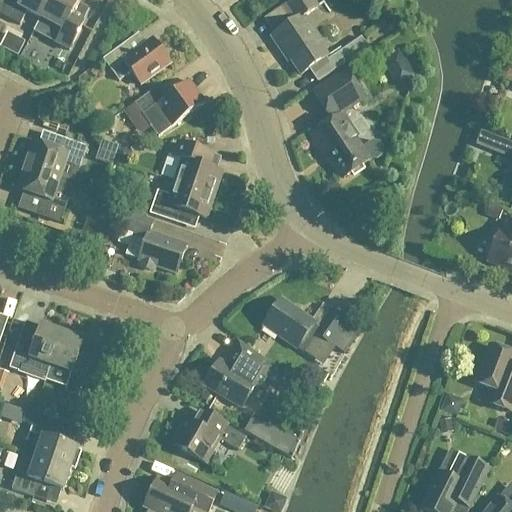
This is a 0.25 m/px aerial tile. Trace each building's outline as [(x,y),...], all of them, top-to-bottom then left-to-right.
[(6,0),(0,13),(0,18),(17,28),(24,15),(38,23),(50,0),(6,0)] [(78,0),(50,0),(38,23),(51,30),(44,42),(67,54),(80,29),(68,23),(79,1),(78,0)] [(325,62),(326,61),(317,47),(320,45),(303,20),(316,11),(308,0),(298,0),(285,9),(295,24),(270,40),(282,58),(285,56),(300,79),(309,73),(317,85),(367,52),(360,41),(327,64),(325,62)] [(138,88),(167,67),(151,44),(130,59),(122,48),(101,63),(117,85),(129,76),(138,88)] [(386,70),(403,90),(418,78),(401,57),(386,70)] [(381,159),(382,152),(378,147),(371,145),(360,153),(353,143),(356,141),(340,117),(363,102),(345,75),(312,97),(331,125),(310,139),(324,160),(326,158),(343,182),(368,165),(367,163),(369,162),(375,163),(381,159)] [(157,141),(171,131),(203,107),(187,85),(163,102),(155,91),(132,107),(157,141)] [(25,159),(22,169),(58,182),(63,168),(76,172),(84,150),(61,143),(58,154),(32,145),(28,159),(25,159)] [(181,163),(173,186),(212,199),(220,176),(207,172),(211,159),(176,147),(172,160),(181,163)] [(72,186),(58,182),(22,169),(18,180),(20,180),(15,194),(22,197),(40,203),(35,218),(58,226),(67,200),(72,186)] [(204,223),(212,199),(173,186),(169,199),(156,195),(148,218),(177,228),(180,217),(184,215),(204,223)] [(502,214),(489,209),(485,220),(498,225),(502,214)] [(127,217),(121,233),(132,237),(124,259),(138,264),(137,265),(140,266),(138,270),(152,275),(153,271),(175,278),(185,249),(148,237),(151,226),(127,217)] [(511,275),(511,221),(508,220),(502,235),(498,234),(486,265),(511,275)] [(320,332),(313,328),(280,305),(263,329),(303,356),(315,339),(328,348),(345,325),(331,316),(320,332)] [(44,384),(49,370),(61,337),(40,329),(32,351),(17,346),(8,371),(44,384)] [(77,401),(88,370),(74,366),(82,344),(61,337),(49,370),(70,377),(63,396),(77,401)] [(241,412),(259,381),(263,383),(270,370),(241,349),(227,371),(218,365),(203,389),(241,412)] [(487,407),(509,416),(511,408),(511,370),(511,369),(511,358),(490,350),(475,387),(492,394),(487,407)] [(76,452),(41,440),(44,433),(48,422),(25,414),(21,425),(32,429),(22,458),(34,461),(69,474),(70,472),(74,473),(80,455),(76,454),(76,452)] [(192,428),(185,424),(171,448),(204,468),(218,444),(238,455),(245,442),(199,415),(192,428)] [(253,421),(244,436),(285,461),(295,445),(253,421)] [(451,435),(449,422),(437,424),(439,437),(451,435)] [(510,428),(497,423),(492,435),(506,440),(510,428)] [(69,474),(34,461),(22,458),(10,493),(33,501),(38,487),(62,495),(69,474)] [(449,482),(438,477),(420,511),(451,511),(455,506),(467,511),(468,511),(488,473),(460,460),(449,482)] [(156,483),(143,511),(209,511),(216,498),(175,478),(170,489),(156,483)] [(255,511),(256,511),(224,498),(219,509),(225,511),(255,511)] [(511,511),(511,504),(507,511),(497,502),(489,511),(511,511)]
